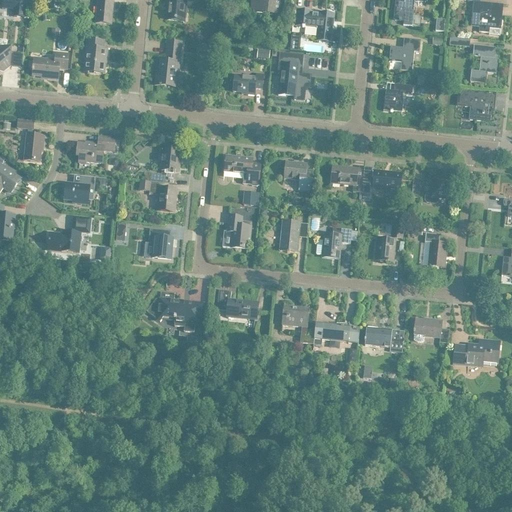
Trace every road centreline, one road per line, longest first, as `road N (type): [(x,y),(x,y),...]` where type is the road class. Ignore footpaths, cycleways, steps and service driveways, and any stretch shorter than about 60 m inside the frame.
road 1 (residential): [(474,145),(457,296),(200,270),(216,120)]
road 2 (residential): [(355,133),(216,120)]
road 3 (residential): [(355,133),(368,0)]
